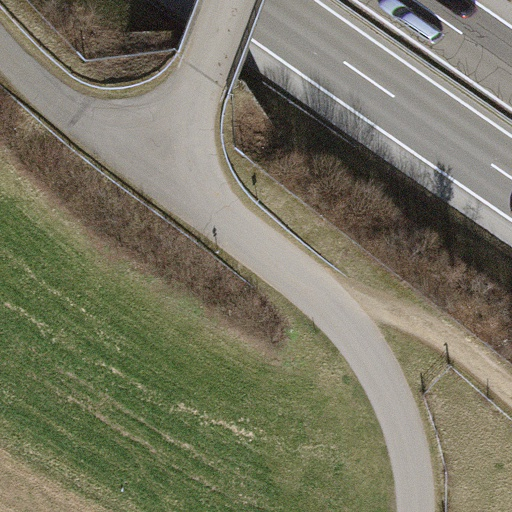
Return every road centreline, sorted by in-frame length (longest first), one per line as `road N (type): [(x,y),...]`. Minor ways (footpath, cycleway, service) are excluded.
road 1 (motorway): [(250,0),(511,180)]
road 2 (track): [(410,511),(380,387),(319,302)]
road 3 (track): [(511,397),(441,345),(319,302)]
road 4 (track): [(319,302),(151,173)]
road 5 (track): [(151,173),(0,50)]
road 6 (track): [(222,0),(151,173)]
